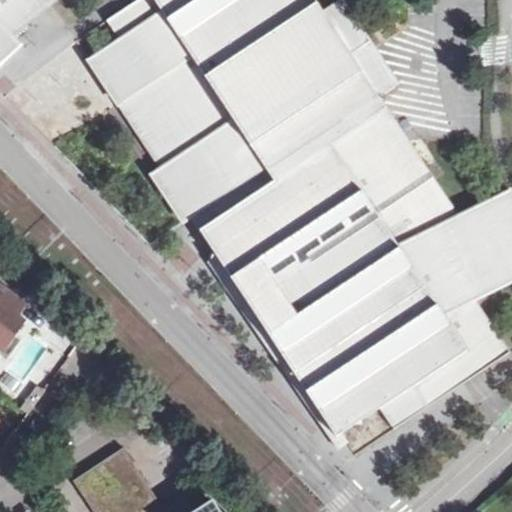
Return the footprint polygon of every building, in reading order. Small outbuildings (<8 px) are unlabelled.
[(0,0),(0,63),(20,44),(11,35),(56,0),(0,0)] [(213,250),(208,264),(258,335),(259,334),(338,448),(347,443),(341,434),(381,407),(395,428),(509,353),(474,300),(511,280),(511,195),(510,191),(458,216),(378,96),(398,83),(343,0),(341,0),(323,13),(314,0),(137,0),(107,20),(120,40),(88,60),(160,168),(151,174),(183,223),(192,217),(213,250)] [(0,338),(6,330),(14,336),(25,322),(17,316),(0,303),(0,301),(7,292),(0,286),(0,338)] [(25,305),(7,292),(0,301),(0,303),(17,316),(25,305)] [(123,449),(74,480),(94,511),(151,511),(162,505),(123,449)] [(195,511),(193,511),(220,511),(210,501),(195,511)]
